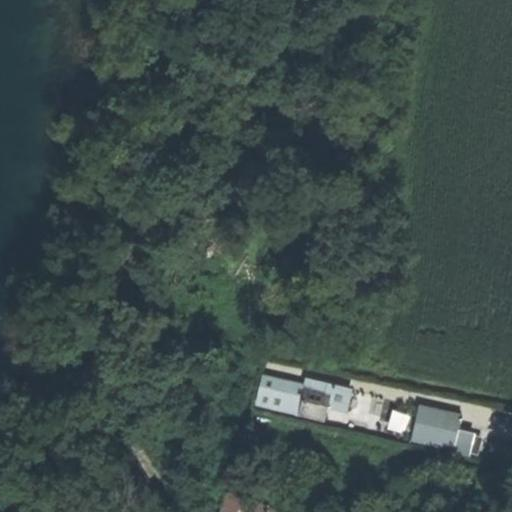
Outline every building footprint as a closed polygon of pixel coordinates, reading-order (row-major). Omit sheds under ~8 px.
[(286,384),(263,379),(258,403),(300,413),(305,388),(286,384)] [(330,393),(305,388),(300,413),(319,417),(322,405),(344,409),(348,390),(332,386),(330,393)] [(358,433),(361,426),(351,420),(348,427),(358,433)] [(455,435),(415,427),(413,438),(451,448),(455,435)] [(243,511),(248,498),(230,491),(222,511),(243,511)]
